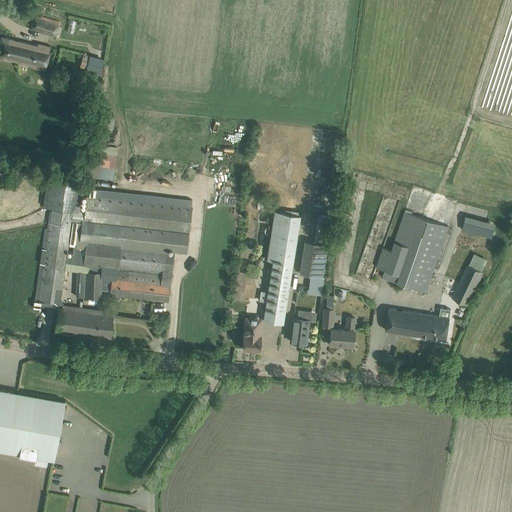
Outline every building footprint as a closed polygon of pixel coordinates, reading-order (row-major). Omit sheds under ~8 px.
[(29,27),(54,36),(59,23),(34,14),(29,27)] [(31,68),(44,71),(50,48),(37,44),(37,46),(1,37),(0,41),(0,57),(32,66),(31,68)] [(100,72),(103,58),(82,54),(79,68),(100,72)] [(89,163),(89,178),(113,178),(114,164),(89,163)] [(45,261),(40,301),(53,302),(55,287),(62,288),(69,237),(74,238),(71,261),(80,266),(87,267),(84,297),(101,298),(101,291),(110,292),(110,295),(169,301),(175,250),(186,252),(191,207),(191,200),(89,188),(89,196),(85,196),(84,210),(80,210),(83,183),(47,179),(43,208),(52,209),(46,251),(42,250),(41,260),(45,261)] [(259,300),(266,301),(263,319),(283,322),(300,215),(280,212),(268,291),(261,290),(259,300)] [(381,278),(426,293),(449,227),(404,212),(390,251),(383,248),(376,268),(383,270),(381,278)] [(466,214),(461,229),(492,238),(496,223),(466,214)] [(304,241),(299,273),(310,275),(323,277),(328,244),(304,241)] [(468,305),(484,272),(468,264),(452,298),(468,305)] [(310,275),(309,287),(322,289),(323,277),(310,275)] [(343,290),(338,291),(337,296),(340,299),(344,298),(346,294),(343,290)] [(262,303),(244,302),(243,315),(261,316),(262,303)] [(446,339),(450,318),(449,318),(450,308),(440,306),(439,316),(389,308),(385,330),(446,339)] [(59,307),(57,321),(56,331),(109,339),(113,314),(101,313),(102,311),(94,309),(93,312),(59,307)] [(333,308),(325,307),(324,325),(332,326),(333,308)] [(347,316),(346,329),(331,328),(330,345),(352,347),(354,330),(353,330),(355,317),(347,316)] [(243,334),(243,339),(242,349),(260,350),(261,335),(260,335),(261,318),(246,317),(245,334),(243,334)] [(293,317),(291,331),(290,341),(306,343),(309,319),(293,317)] [(64,400),(0,388),(0,449),(54,460),(64,400)]
